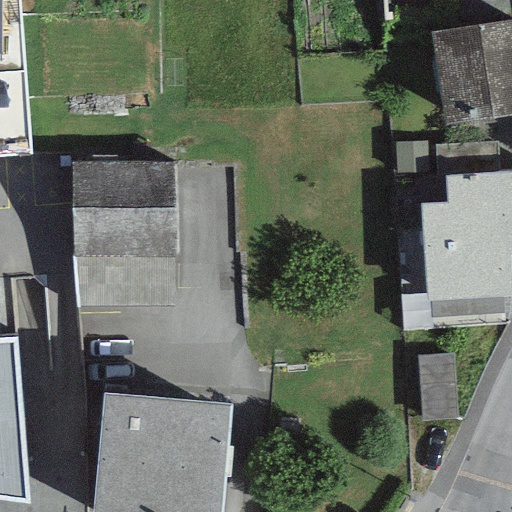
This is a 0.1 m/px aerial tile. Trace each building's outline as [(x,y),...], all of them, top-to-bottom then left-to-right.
[(511,10),(429,22),(442,108),(511,100),(511,10)] [(511,162),(445,167),(446,194),(419,195),(425,292),(432,292),(432,313),(511,308),(510,284),(511,282),(511,162)] [(182,222),(83,221),(83,312),(181,312),(182,222)] [(0,479),(28,484),(17,321),(0,321),(0,479)] [(224,511),(235,386),(102,371),(91,506),(168,511),(224,511)]
